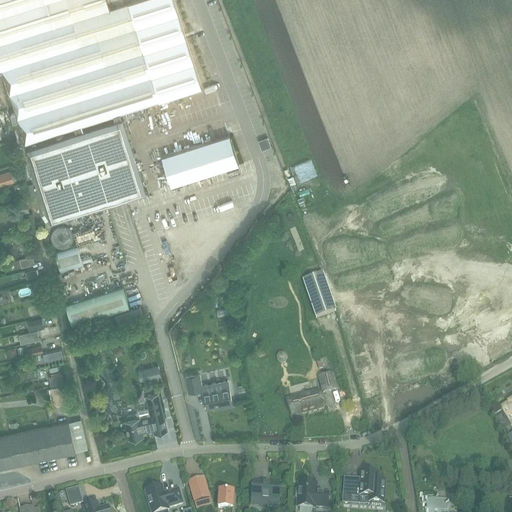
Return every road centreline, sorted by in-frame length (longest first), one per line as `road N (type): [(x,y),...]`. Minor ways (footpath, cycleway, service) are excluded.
road 1 (unclassified): [(116,466),(184,449),(356,443),(391,430)]
road 2 (unknown): [(236,106),(145,142),(161,210)]
road 3 (unclassified): [(391,430),(511,356)]
road 4 (unknown): [(161,210),(143,224),(159,319)]
